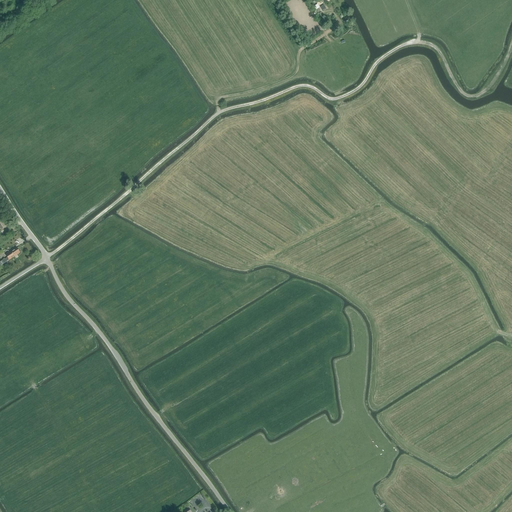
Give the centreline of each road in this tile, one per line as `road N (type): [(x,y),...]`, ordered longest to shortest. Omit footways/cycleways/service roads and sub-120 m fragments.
road 1 (track): [(128,192),(217,112),(300,85),(332,100),(347,95),(389,52),(416,42)]
road 2 (unclassified): [(229,511),(68,299),(46,258)]
road 3 (track): [(330,29),(299,52),(297,73),(219,98),(218,112)]
